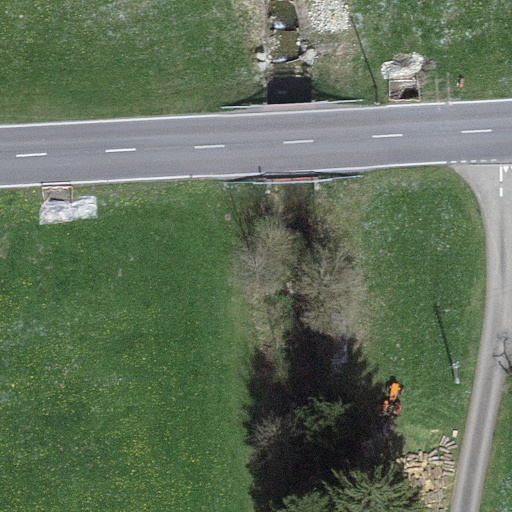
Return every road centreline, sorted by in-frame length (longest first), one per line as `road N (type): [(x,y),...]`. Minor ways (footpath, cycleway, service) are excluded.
road 1 (secondary): [(0,158),(501,130)]
road 2 (unclassified): [(470,511),(502,321),(501,130)]
